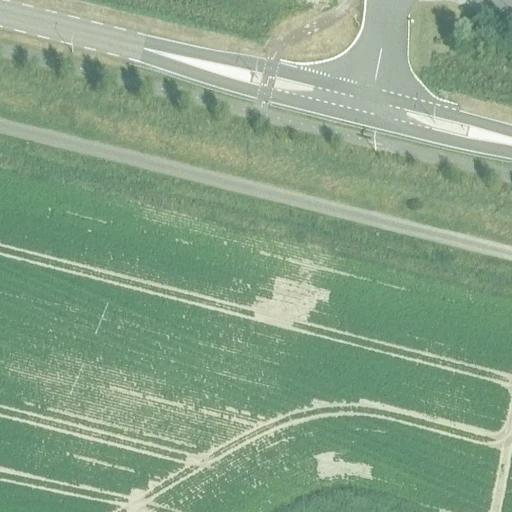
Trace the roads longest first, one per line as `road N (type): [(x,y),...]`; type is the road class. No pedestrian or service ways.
road 1 (unclassified): [(511,255),(0,127)]
road 2 (tertiary): [(511,142),(0,15)]
